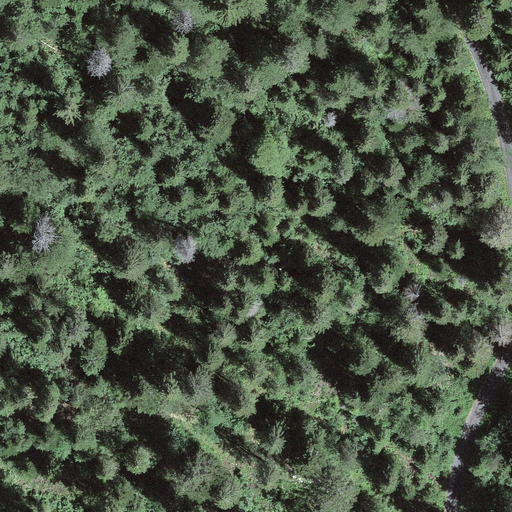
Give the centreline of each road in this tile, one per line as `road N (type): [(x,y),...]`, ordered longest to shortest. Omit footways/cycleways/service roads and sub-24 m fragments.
road 1 (track): [(448,511),(471,421),(511,344)]
road 2 (track): [(511,159),(453,0)]
